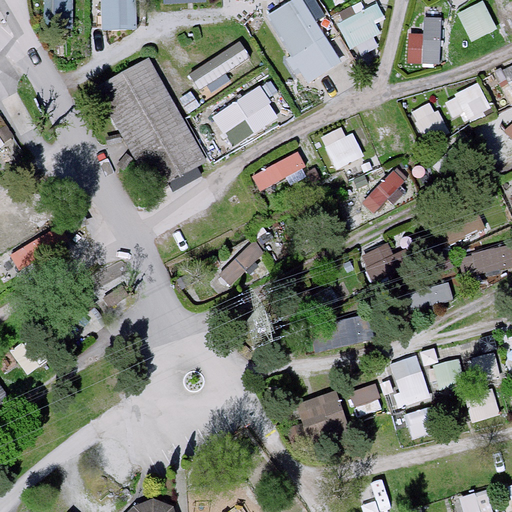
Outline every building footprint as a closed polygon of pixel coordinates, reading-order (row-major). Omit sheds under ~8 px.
[(72,0),(52,0),(53,26),(72,26),(72,0)] [(133,0),(101,0),(102,26),(134,26),(133,0)] [(315,0),(294,0),(268,16),(292,56),(287,59),(296,75),(302,72),(308,81),(341,61),(316,20),(324,15),(315,0)] [(482,0),(457,13),(471,41),(496,28),(482,0)] [(361,1),(339,12),(343,20),(337,23),(350,49),(356,46),(361,56),(380,46),(374,36),(380,32),(374,21),(384,16),(377,2),(365,8),(361,1)] [(440,17),(423,16),(423,33),(408,33),(407,62),(439,63),(440,17)] [(248,57),(239,42),(190,73),(200,88),(248,57)] [(148,58),(97,87),(155,190),(206,162),(148,58)] [(457,123),(492,107),(481,81),(445,97),(457,123)] [(260,89),(215,117),(233,145),(278,116),(260,89)] [(337,167),(362,156),(347,124),(322,135),(337,167)] [(299,147),(252,173),(261,190),(309,165),(299,147)] [(0,207),(0,236),(29,228),(21,202),(0,207)] [(438,222),(444,243),(487,230),(480,209),(438,222)] [(258,237),(235,255),(245,268),(268,250),(258,237)] [(362,252),(374,280),(401,269),(390,241),(362,252)] [(466,276),(511,267),(511,243),(461,253),(466,276)] [(414,305),(453,296),(449,282),(411,291),(414,305)] [(129,295),(122,285),(105,297),(112,307),(129,295)] [(311,322),(316,348),(372,339),(368,312),(311,322)] [(27,341),(13,348),(23,371),(38,364),(27,341)] [(499,351),(478,353),(479,380),(501,379),(499,351)] [(392,360),(401,403),(430,397),(421,354),(392,360)] [(444,391),(466,380),(455,356),(432,367),(444,391)] [(352,391),(358,405),(384,395),(378,381),(352,391)] [(467,392),(473,419),(502,413),(496,386),(467,392)] [(309,435),(349,423),(338,387),(298,399),(309,435)] [(371,511),(382,511),(392,509),(382,479),(362,486),(371,511)] [(465,511),(496,511),(487,486),(460,494),(465,511)] [(172,511),(170,508),(152,501),(135,507),(129,511),(172,511)]
